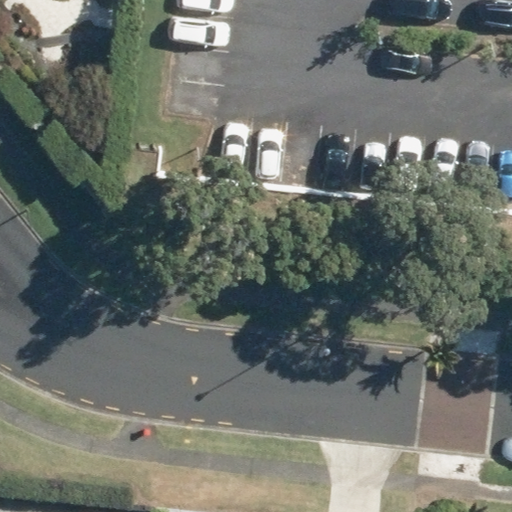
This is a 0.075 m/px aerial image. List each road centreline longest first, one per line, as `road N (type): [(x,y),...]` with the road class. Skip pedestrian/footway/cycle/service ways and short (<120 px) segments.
road 1 (residential): [(126,361),(192,376),(511,410)]
road 2 (residential): [(0,230),(126,361)]
road 3 (residential): [(126,361),(0,329)]
